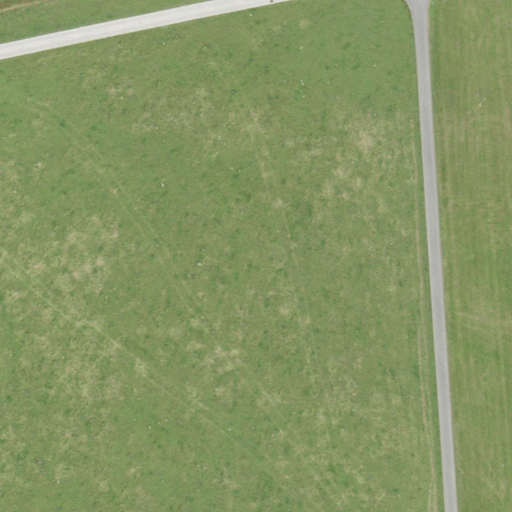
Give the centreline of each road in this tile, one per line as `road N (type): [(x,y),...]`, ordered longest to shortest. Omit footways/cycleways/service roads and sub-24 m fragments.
road 1 (track): [(414,0),(453,511)]
road 2 (unclassified): [(0,56),(270,0)]
